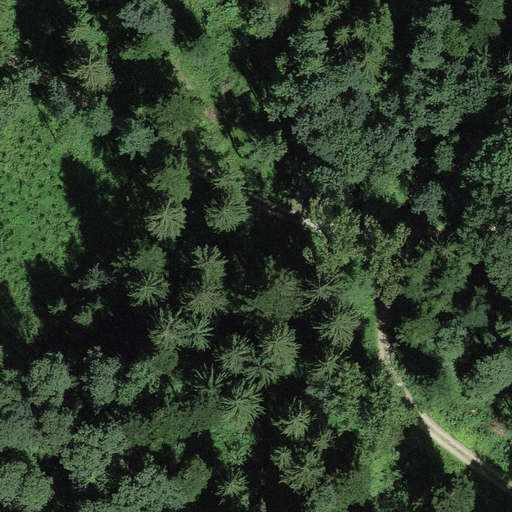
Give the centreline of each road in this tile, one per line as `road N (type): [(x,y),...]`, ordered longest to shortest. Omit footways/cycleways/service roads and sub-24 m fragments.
road 1 (track): [(0,55),(277,211),(364,234),(511,229)]
road 2 (track): [(511,485),(431,429),(391,383),(385,319),(434,237)]
